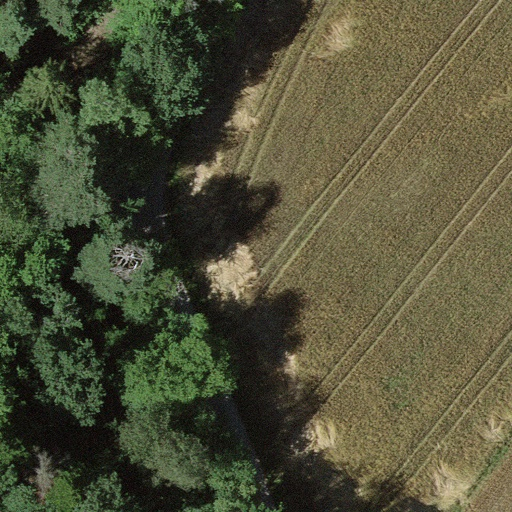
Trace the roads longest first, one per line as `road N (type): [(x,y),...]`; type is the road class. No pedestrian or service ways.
road 1 (track): [(279,511),(217,352),(169,257),(133,213)]
road 2 (track): [(222,0),(157,118),(133,213)]
road 3 (track): [(133,213),(81,145),(0,64)]
